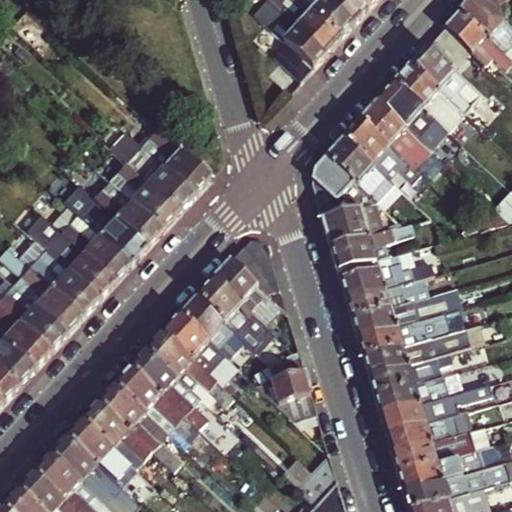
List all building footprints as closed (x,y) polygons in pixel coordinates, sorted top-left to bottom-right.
[(327,57),(341,42),(311,15),(305,22),(281,0),(268,0),(276,7),(299,29),(300,27),(315,40),(313,43),(327,57)] [(329,0),(326,0),(325,0),(294,0),(311,15),(341,42),(353,29),(338,15),(341,12),(329,0)] [(353,29),(368,13),(354,0),(325,0),(326,0),(329,0),(341,12),(338,15),(353,29)] [(354,0),(368,13),(379,0),(354,0)] [(511,49),(511,48),(511,47),(511,38),(510,36),(511,33),(511,31),(504,25),(500,11),(509,0),(475,0),(461,16),(510,63),(511,60),(511,49)] [(300,86),(327,57),(313,43),(315,40),(300,27),(299,29),(276,7),(267,16),(269,18),(264,23),(288,45),(279,55),(281,69),(300,86)] [(511,67),(511,64),(510,63),(461,16),(445,33),(471,56),(486,70),(494,61),(507,73),(511,67)] [(429,50),(455,73),(471,56),(445,33),(429,50)] [(473,109),(482,99),(455,73),(429,50),(412,69),(480,132),(481,133),(489,123),(473,109)] [(474,138),(480,132),(412,69),(395,87),(442,131),(445,127),(438,120),(443,115),(450,122),(466,136),(469,133),(474,138)] [(458,145),(442,131),(395,87),(377,106),(416,142),(418,143),(428,131),(435,138),(451,153),(458,145)] [(400,162),(416,142),(377,106),(360,125),(400,162)] [(438,120),(445,127),(450,122),(443,115),(438,120)] [(409,170),(400,162),(360,125),(343,143),(393,188),(409,170)] [(418,143),(425,150),(435,138),(428,131),(418,143)] [(196,199),(213,181),(159,132),(143,150),(196,199)] [(181,216),(196,199),(143,150),(129,137),(114,154),(128,166),(181,216)] [(376,208),(393,188),(343,143),(325,162),(374,207),(376,208)] [(336,218),(374,207),(325,162),(316,173),(312,187),(323,222),(336,218)] [(164,234),(181,216),(128,166),(111,185),(164,234)] [(149,251),(164,234),(111,185),(95,202),(149,251)] [(133,268),(149,251),(95,202),(82,190),(71,201),(66,207),(67,208),(79,219),(133,268)] [(331,251),(386,235),(383,224),(380,225),(374,207),(336,218),(323,222),(331,251)] [(117,285),(133,268),(79,219),(67,208),(51,226),(117,285)] [(101,302),(117,285),(51,226),(42,218),(27,235),(47,253),(101,302)] [(386,235),(400,230),(391,222),(383,224),(386,235)] [(376,263),(394,258),(390,245),(411,239),(408,228),(400,230),(386,235),(331,251),(338,274),(376,263)] [(282,312),(288,317),(267,245),(250,243),(231,264),(282,312)] [(86,319),(101,302),(47,253),(32,270),(86,319)] [(385,295),(384,291),(405,285),(430,278),(426,263),(408,268),(409,272),(402,274),(397,257),(394,258),(376,263),(378,272),(341,283),(346,301),(365,295),(366,300),(385,295)] [(266,329),(282,312),(231,264),(215,282),(266,329)] [(69,337),(86,319),(32,270),(25,277),(15,287),(69,337)] [(275,337),(266,329),(215,282),(197,301),(257,355),(275,337)] [(352,323),(405,308),(403,299),(409,297),(405,285),(384,291),(385,295),(366,300),(365,295),(346,301),(352,323)] [(0,306),(53,354),(69,337),(15,287),(0,303),(0,306)] [(397,334),(396,331),(431,321),(436,319),(450,315),(453,314),(447,296),(425,302),(411,306),(405,308),(352,323),(357,340),(376,334),(377,339),(397,334)] [(405,308),(411,306),(409,297),(403,299),(405,308)] [(248,364),(257,355),(197,301),(181,318),(223,358),(232,349),(248,364)] [(37,371),(53,354),(0,306),(0,338),(6,344),(37,371)] [(357,340),(363,361),(429,342),(441,338),(456,334),(450,315),(436,319),(431,321),(396,331),(397,334),(377,339),(376,334),(357,340)] [(228,362),(223,358),(181,318),(164,337),(211,380),(228,362)] [(456,334),(441,338),(447,358),(457,355),(476,349),(470,330),(456,334)] [(230,398),(211,380),(164,337),(148,354),(178,381),(184,374),(208,396),(209,394),(222,406),(230,398)] [(0,370),(21,389),(37,371),(6,344),(0,338),(0,370)] [(441,338),(429,342),(435,361),(447,358),(441,338)] [(407,369),(435,361),(429,342),(363,361),(369,379),(388,373),(389,377),(408,373),(407,369)] [(189,407),(171,390),(178,381),(148,354),(132,371),(197,431),(224,455),(232,446),(189,407)] [(375,400),(436,382),(434,375),(460,367),(457,355),(447,358),(435,361),(407,369),(408,373),(389,377),(388,373),(369,379),(375,400)] [(284,380),(305,374),(300,359),(271,368),(284,380)] [(0,401),(5,406),(21,389),(0,370),(0,401)] [(182,448),(197,431),(132,371),(116,388),(146,415),(169,437),(182,448)] [(295,424),(318,418),(305,374),(284,380),(257,389),(295,424)] [(189,407),(196,399),(178,381),(171,390),(189,407)] [(418,407),(447,399),(441,381),(436,382),(375,400),(380,416),(398,411),(400,416),(419,411),(418,407)] [(386,438),(452,420),(449,411),(490,398),(487,387),(447,399),(418,407),(419,411),(400,416),(398,411),(380,416),(386,438)] [(162,445),(139,423),(146,415),(116,388),(100,406),(153,454),(175,474),(181,467),(183,465),(162,445)] [(143,466),(153,454),(100,406),(84,423),(114,451),(120,444),(143,466)] [(162,445),(169,437),(146,415),(139,423),(162,445)] [(430,450),(430,447),(468,436),(463,416),(452,420),(386,438),(391,456),(410,451),(412,455),(430,450)] [(107,459),(114,451),(84,423),(68,441),(121,489),(131,498),(137,504),(145,495),(129,480),(107,459)] [(391,456),(398,477),(487,451),(482,433),(468,436),(430,447),(430,450),(412,455),(410,451),(391,456)] [(113,499),(121,489),(68,441),(52,457),(82,485),(89,477),(113,499)] [(441,488),(441,485),(497,469),(491,450),(487,451),(398,477),(403,494),(422,489),(423,493),(441,488)] [(129,480),(137,472),(114,451),(107,459),(129,480)] [(296,491),(315,508),(338,483),(329,455),(312,473),(296,491)] [(96,511),(75,493),(82,485),(52,457),(36,475),(76,511),(96,511)] [(175,474),(186,485),(193,477),(181,467),(175,474)] [(403,494),(408,511),(416,511),(478,495),(511,485),(506,467),(497,469),(441,485),(441,488),(423,493),(422,489),(403,494)] [(76,511),(36,475),(19,493),(39,511),(76,511)] [(346,511),(338,483),(315,508),(311,511),(346,511)] [(111,511),(82,485),(75,493),(96,511),(111,511)] [(113,499),(123,508),(131,498),(121,489),(113,499)] [(39,511),(19,493),(4,509),(7,511),(39,511)] [(482,511),(478,495),(416,511),(482,511)]
